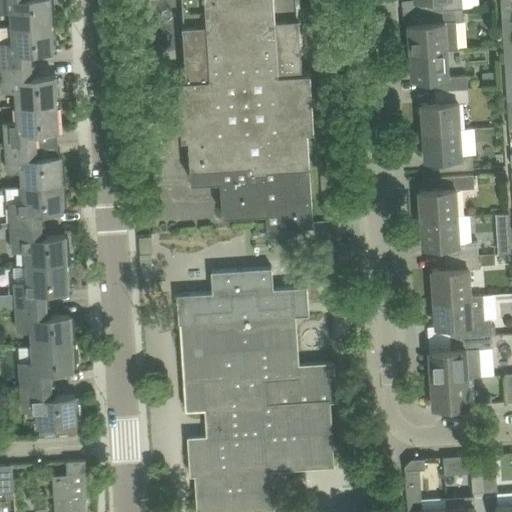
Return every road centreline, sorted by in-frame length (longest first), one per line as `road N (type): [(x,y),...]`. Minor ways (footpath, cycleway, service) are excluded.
road 1 (residential): [(511,433),(414,439),(391,421),(360,0)]
road 2 (residential): [(129,511),(95,0)]
